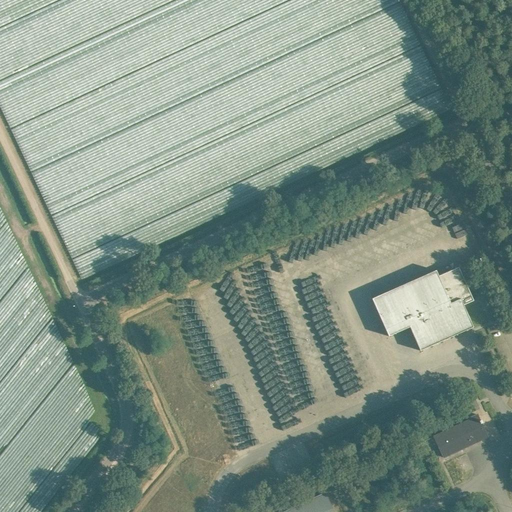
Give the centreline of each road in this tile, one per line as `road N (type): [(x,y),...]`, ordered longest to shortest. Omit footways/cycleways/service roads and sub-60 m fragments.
road 1 (unclassified): [(68,511),(125,426),(122,393),(81,303),(467,122),(511,216)]
road 2 (track): [(511,284),(457,166),(444,165),(105,311),(81,303),(0,128)]
